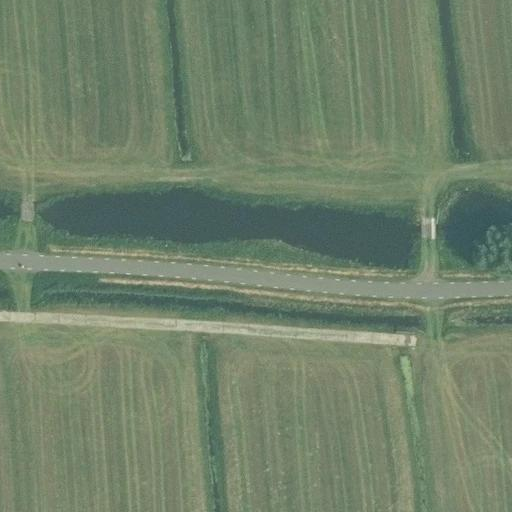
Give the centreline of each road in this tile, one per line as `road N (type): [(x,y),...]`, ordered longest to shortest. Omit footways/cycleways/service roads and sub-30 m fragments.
road 1 (unclassified): [(511,289),(0,267)]
road 2 (track): [(28,204),(25,325)]
